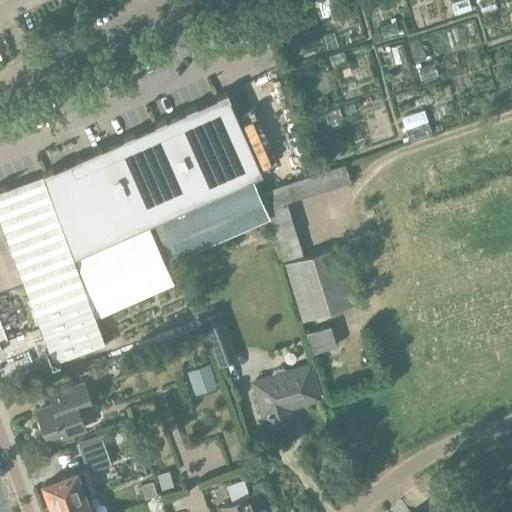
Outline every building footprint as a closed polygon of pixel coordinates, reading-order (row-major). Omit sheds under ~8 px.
[(160,218),(252,177),(262,173),(229,99),(230,98),(227,91),(42,173),(42,174),(7,187),(5,185),(0,186),(0,221),(23,282),(24,286),(49,351),(46,352),(51,366),(59,363),(58,360),(105,343),(73,256),(160,218)] [(345,164),(317,173),(261,191),(267,208),(350,180),(345,164)] [(177,256),(269,215),(252,177),(160,218),(177,256)] [(356,301),(352,289),(338,244),(284,261),(302,318),(356,301)] [(14,290),(17,300),(28,296),(24,286),(14,290)] [(218,366),(235,359),(238,358),(220,310),(200,317),(218,366)] [(329,324),(306,331),(313,351),(335,344),(329,324)] [(216,386),(208,363),(187,371),(194,393),(216,386)] [(266,412),(271,427),(292,421),(287,406),(318,397),(308,364),(253,381),(263,413),(266,412)] [(84,380),(57,390),(61,401),(36,410),(39,418),(35,420),(40,433),(43,432),(46,440),(85,426),(79,410),(92,405),(84,380)] [(85,458),(106,451),(101,437),(80,445),(85,458)] [(106,451),(85,458),(89,470),(110,462),(106,451)] [(169,469),(156,473),(161,489),(174,485),(169,469)] [(52,506),(88,493),(80,470),(44,483),(48,493),(46,495),(49,504),(52,504),(52,506)] [(157,492),(153,478),(142,482),(146,496),(157,492)] [(95,511),(88,493),(52,506),(53,508),(51,510),(51,511),(95,511)] [(257,511),(250,494),(219,505),(221,511),(257,511)]
